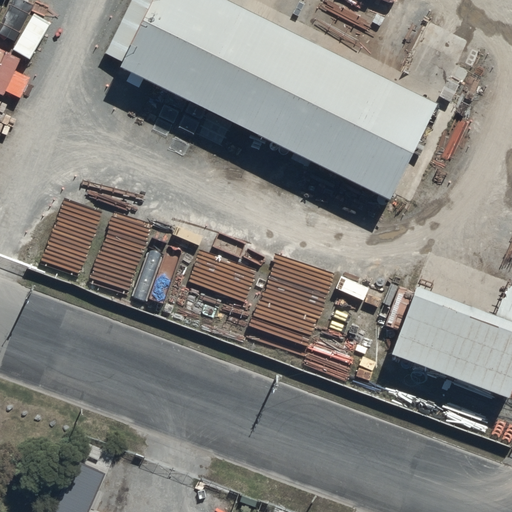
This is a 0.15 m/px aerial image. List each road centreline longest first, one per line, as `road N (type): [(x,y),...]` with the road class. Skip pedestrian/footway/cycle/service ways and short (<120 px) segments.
road 1 (unknown): [(475,0),(509,45),(510,75),(497,113),(458,173),(390,230),(297,240),(199,219),(122,191)]
road 2 (unclassified): [(0,328),(502,511)]
road 3 (unknown): [(29,159),(78,0)]
